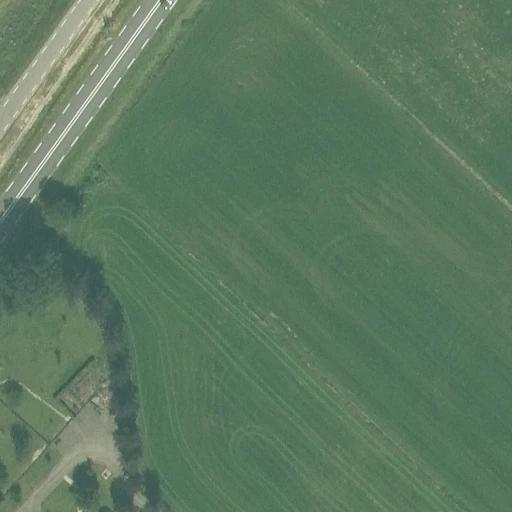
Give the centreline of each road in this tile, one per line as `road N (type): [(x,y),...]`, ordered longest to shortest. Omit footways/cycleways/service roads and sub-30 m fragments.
road 1 (primary): [(0,233),(171,0)]
road 2 (unclassified): [(0,127),(91,0)]
